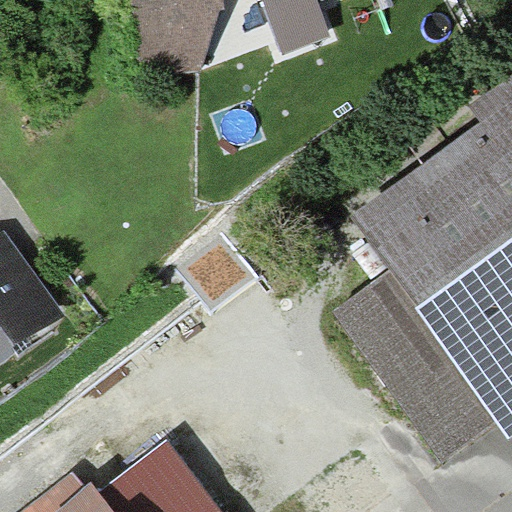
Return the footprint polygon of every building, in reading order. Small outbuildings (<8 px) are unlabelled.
[(128,0),(134,76),(199,71),(223,20),(220,0),(128,0)] [(264,0),(285,55),(331,37),(318,3),(325,0),(264,0)] [(511,81),(471,112),(486,131),(357,228),(388,269),(327,314),(441,464),(497,422),(511,441),(511,81)] [(20,258),(4,235),(0,237),(0,368),(66,321),(20,258)] [(367,511),(407,482),(369,432),(262,511),(367,511)] [(97,501),(76,473),(23,511),(216,511),(168,448),(97,501)]
